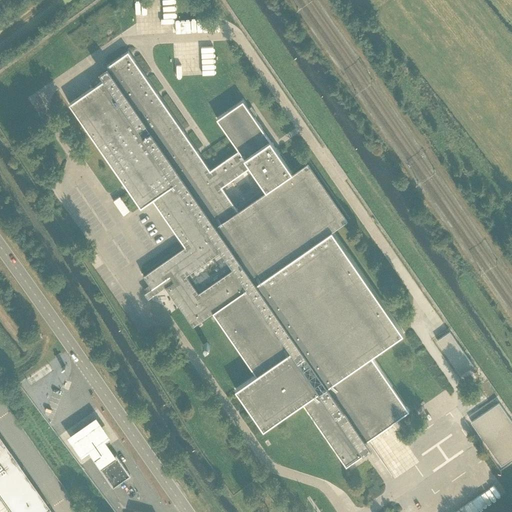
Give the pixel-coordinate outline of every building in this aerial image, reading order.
[(251,107),(249,108),(243,100),(217,118),(239,150),(236,152),(210,169),(128,51),(112,62),(107,66),(113,73),(69,103),(141,207),(153,199),(159,209),(160,209),(185,245),(143,274),(152,288),(164,279),(168,284),(165,286),(171,294),(193,326),(210,314),(213,312),(256,374),(243,384),(235,389),(264,429),(303,402),(346,465),(364,453),(368,451),(372,447),(367,440),(409,410),(402,400),(371,355),(403,332),(332,230),(349,218),(322,180),(308,160),(292,171),(288,166),(274,144),(273,144),(267,135),(266,133),(254,116),(257,115),(251,107)] [(461,374),(473,366),(450,331),(437,340),(461,374)] [(501,465),(511,457),(511,421),(499,403),(471,422),(501,465)] [(96,418),(68,437),(81,459),(91,452),(100,467),(116,455),(106,442),(110,439),(96,418)] [(0,511),(42,511),(49,507),(0,436),(0,511)] [(100,467),(113,486),(130,475),(116,455),(100,467)]
